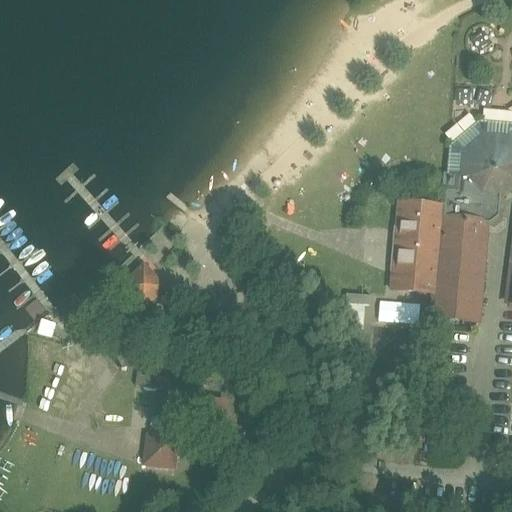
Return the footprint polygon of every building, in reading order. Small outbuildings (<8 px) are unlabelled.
[(511,125),(481,123),(451,147),(448,176),(445,208),(437,294),(435,318),(478,322),(484,253),(487,253),(488,245),(485,244),(487,225),(493,226),(501,220),(503,196),(511,188),(511,125)] [(445,208),(400,204),(393,290),(437,294),(445,208)] [(164,249),(167,237),(156,234),(153,246),(164,249)] [(160,281),(145,266),(123,288),(145,310),(160,295),(153,288),(160,281)] [(372,335),(375,313),(343,309),(341,331),(372,335)] [(196,385),(168,382),(165,410),(193,413),(196,385)] [(426,417),(412,416),(410,440),(424,441),(426,417)] [(178,440),(150,437),(147,465),(174,468),(178,440)]
